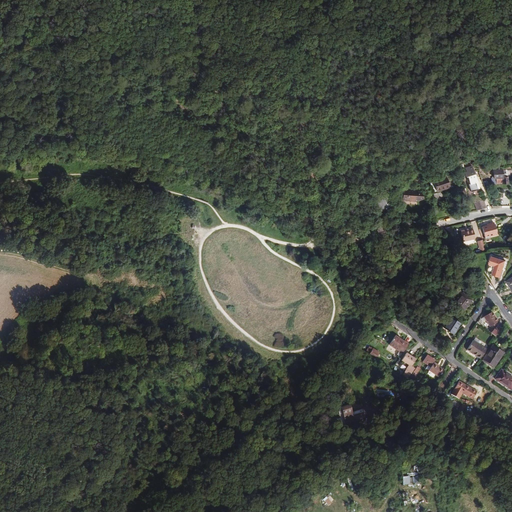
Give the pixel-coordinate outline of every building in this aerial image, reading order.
[(477,183),(471,162),(464,164),(465,168),(464,168),(470,188),(476,186),(476,184),(477,183)] [(502,169),(493,170),(494,178),(495,178),(495,183),(508,183),(508,179),(511,178),(511,169),(502,170),(502,169)] [(450,187),(446,176),(429,182),(433,194),(437,192),(436,191),(450,187)] [(403,187),(398,189),(398,196),(402,196),(402,200),(408,200),(408,201),(418,202),(418,201),(424,199),(420,190),(403,189),(403,187)] [(389,209),(385,196),(375,199),(378,212),(389,209)] [(412,225),(410,218),(401,220),(404,228),(412,225)] [(490,236),(491,237),(497,235),(497,233),(494,222),(489,223),(489,226),(487,226),(487,225),(482,227),(485,238),(490,236)] [(387,224),(374,226),(375,235),(389,231),(387,224)] [(463,242),(475,239),(472,228),(466,230),(466,229),(460,230),(463,242)] [(501,278),(506,261),(492,257),(490,263),(496,265),(496,267),(493,275),(501,278)] [(472,300),(463,292),(453,303),(463,311),(472,300)] [(498,322),(492,312),(484,317),(484,318),(486,320),(490,326),(494,324),(497,322),(498,322)] [(453,334),(460,323),(451,317),(443,328),(453,334)] [(495,336),(501,328),(498,325),(495,330),(494,329),(493,330),(491,333),(495,336)] [(402,354),(409,344),(405,341),(404,341),(395,336),(389,345),(399,351),(402,354)] [(473,340),(466,350),(480,359),(486,349),(479,345),(473,340)] [(493,367),(503,353),(492,346),(483,361),(493,367)] [(376,359),(379,354),(372,350),(369,355),(376,359)] [(411,374),(415,369),(411,366),(416,359),(406,353),(402,360),(409,365),(403,375),(408,378),(410,374),(411,374)] [(434,363),(435,362),(435,361),(427,355),(423,362),(428,365),(431,367),(434,363)] [(440,376),(444,371),(437,366),(437,365),(434,363),(431,367),(430,369),(429,370),(439,377),(440,376)] [(414,379),(421,369),(417,367),(410,377),(414,379)] [(511,388),(511,377),(501,370),(495,379),(511,390),(511,388)] [(473,399),(477,391),(459,381),(451,395),(459,399),(463,394),(473,399)] [(477,391),(473,399),(477,402),(481,394),(477,391)] [(342,411),(341,408),(349,406),(348,404),(337,408),(338,412),(342,411)] [(364,420),(362,413),(352,416),(349,406),(341,408),(342,411),(338,412),(340,417),(343,416),(347,426),(347,427),(348,427),(348,428),(349,428),(352,427),(352,426),(353,426),(353,425),(353,424),(364,420)] [(499,421),(502,417),(494,413),(492,416),(495,418),(494,421),(493,420),(491,419),(489,422),(497,426),(499,422),(499,421)] [(402,476),(403,485),(420,483),(418,465),(413,466),(414,475),(402,476)] [(329,505),(332,502),(326,496),(323,499),(329,505)]
